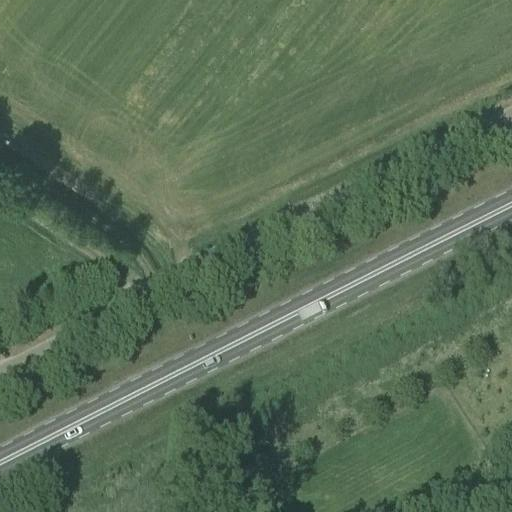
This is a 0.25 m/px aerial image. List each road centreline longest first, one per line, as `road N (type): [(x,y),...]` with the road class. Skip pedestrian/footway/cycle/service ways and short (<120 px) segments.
road 1 (primary): [(0,463),(511,204)]
road 2 (unclassified): [(0,376),(511,119)]
